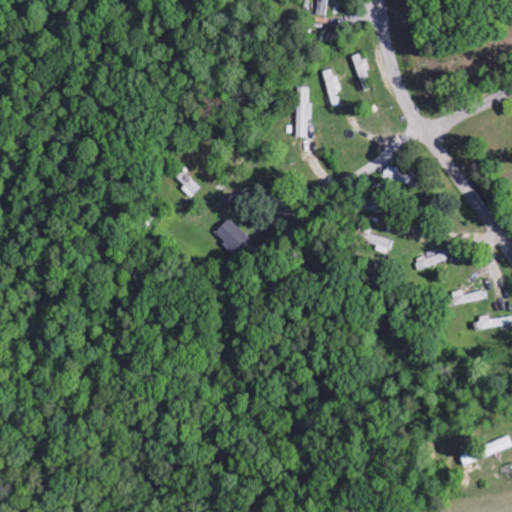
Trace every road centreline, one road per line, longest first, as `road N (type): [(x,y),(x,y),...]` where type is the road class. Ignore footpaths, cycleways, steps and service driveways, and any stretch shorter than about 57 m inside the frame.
road 1 (residential): [(511,255),(413,111),(382,0)]
road 2 (residential): [(482,210),(296,146)]
